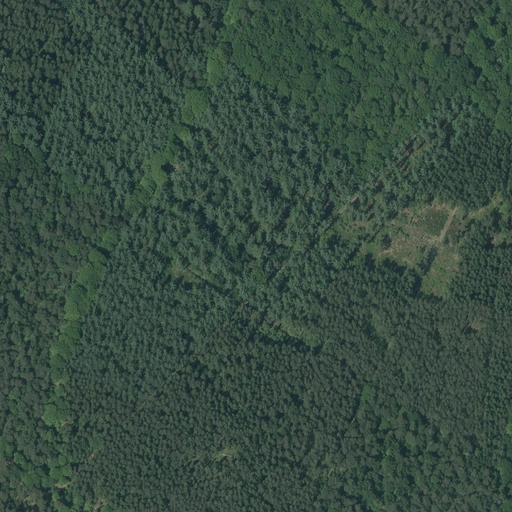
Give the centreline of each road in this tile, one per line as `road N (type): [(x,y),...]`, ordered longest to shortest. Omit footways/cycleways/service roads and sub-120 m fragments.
road 1 (track): [(55,497),(451,95)]
road 2 (track): [(56,490),(51,396),(64,342),(117,223),(191,109),(236,0)]
road 3 (track): [(309,511),(492,130)]
